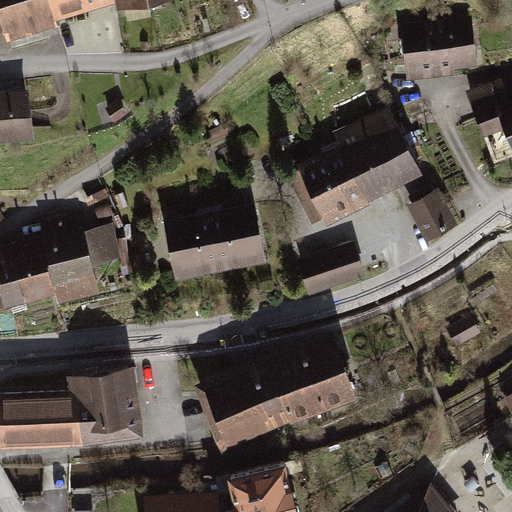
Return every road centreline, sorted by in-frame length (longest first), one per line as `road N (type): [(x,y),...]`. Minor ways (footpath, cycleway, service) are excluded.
road 1 (tertiary): [(511,209),(462,251),(339,306),(157,338),(0,353)]
road 2 (residential): [(266,24),(251,51),(203,94),(0,233)]
road 3 (residential): [(266,24),(155,66),(0,78)]
